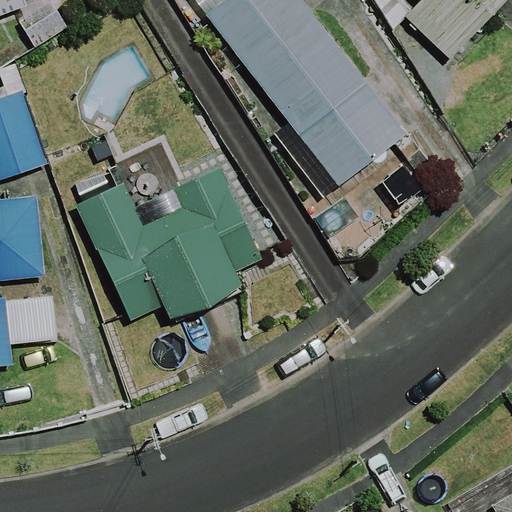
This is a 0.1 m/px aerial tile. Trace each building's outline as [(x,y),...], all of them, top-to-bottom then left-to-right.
[(0,0),(0,13),(5,11),(24,58),(69,40),(52,0),(0,0)] [(189,0),(174,12),(196,40),(208,30),(340,187),(408,130),(297,0),(189,0)] [(418,0),(421,2),(401,25),(445,64),(501,0),(418,0)] [(19,101),(0,107),(0,181),(42,168),(19,101)] [(161,310),(166,321),(235,291),(228,274),(270,255),(231,167),(166,196),(162,187),(125,203),(117,185),(75,203),(128,324),(161,310)] [(0,305),(0,286),(40,285),(36,203),(2,204),(0,204),(0,375),(10,375),(9,350),(51,348),(49,303),(0,305)] [(511,511),(511,475),(508,468),(443,505),(447,511),(511,511)]
